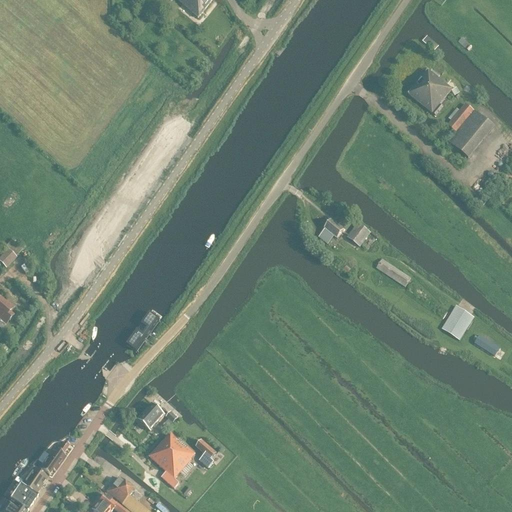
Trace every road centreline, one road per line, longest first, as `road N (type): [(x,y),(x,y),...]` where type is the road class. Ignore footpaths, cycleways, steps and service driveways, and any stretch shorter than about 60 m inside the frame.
road 1 (tertiary): [(34,511),(121,383),(196,304),(406,0)]
road 2 (unclassified): [(0,410),(111,267),(297,0)]
